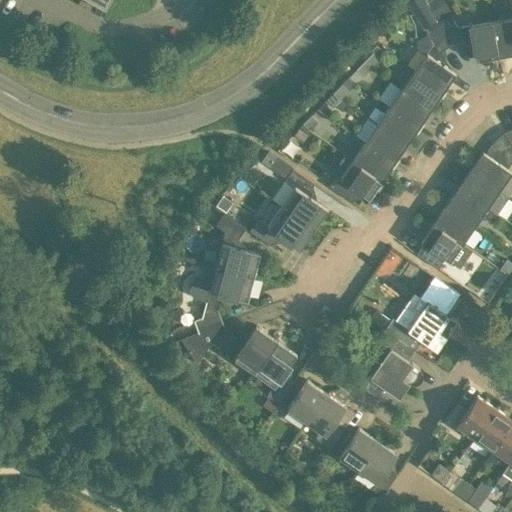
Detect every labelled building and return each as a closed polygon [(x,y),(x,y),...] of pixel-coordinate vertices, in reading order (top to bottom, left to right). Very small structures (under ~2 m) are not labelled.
[(408,0),(405,2),(422,28),(436,19),(423,0),(408,0)] [(442,0),(428,0),(425,2),(436,19),(436,20),(450,11),(442,0)] [(456,27),(449,15),(436,23),(450,45),(463,37),(470,48),(472,47),(474,59),(496,55),(490,21),(456,27)] [(490,21),(496,55),(511,52),(511,19),(511,17),(490,21)] [(424,30),(432,42),(413,71),(441,91),(454,72),(444,65),(445,64),(438,53),(450,45),(436,23),(424,30)] [(370,50),(372,52),(363,60),(370,67),(378,59),(386,52),(375,45),(370,50)] [(362,76),(370,67),(363,60),(355,69),(362,76)] [(400,88),(429,108),(441,91),(413,71),(400,88)] [(347,90),(341,83),(324,100),(330,107),(347,90)] [(388,106),(417,126),(429,108),(400,88),(388,106)] [(376,124),(404,144),(417,126),(388,106),(376,124)] [(317,121),(310,114),(301,123),(308,130),(317,121)] [(300,124),(293,133),(302,139),(308,130),(300,124)] [(363,142),(392,162),(404,144),(376,124),(363,142)] [(511,126),(509,127),(505,129),(503,130),(511,145),(511,126)] [(481,151),(469,169),(508,196),(511,189),(511,171),(506,168),(511,158),(511,145),(503,130),(499,133),(496,136),(484,153),(481,151)] [(351,160),(380,180),(392,162),(363,142),(351,160)] [(274,157),(266,151),(259,161),(267,166),(274,157)] [(357,191),(367,198),(380,180),(351,160),(338,178),(335,175),(328,185),(350,201),(357,191)] [(282,180),(292,187),(279,206),(312,228),(326,208),(305,194),(312,184),(290,169),(282,180)] [(508,196),(469,169),(456,187),(485,207),(495,214),(508,196)] [(485,207),(456,187),(444,205),(473,225),(485,207)] [(222,195),(215,205),(225,212),(232,202),(222,195)] [(473,225),(444,205),(432,222),(461,242),(473,225)] [(277,234),(298,249),(312,228),(279,206),(266,225),(256,218),(248,230),(270,245),(277,234)] [(214,225),(223,231),(235,240),(244,227),(222,212),(214,225)] [(422,243),(415,253),(437,268),(444,258),(458,267),(471,249),(461,242),(432,222),(419,241),(422,243)] [(258,252),(234,246),(235,240),(223,231),(214,266),(252,276),(258,252)] [(511,262),(506,259),(499,269),(506,274),(511,265),(511,262)] [(221,293),(246,300),(252,276),(214,266),(204,263),(200,281),(198,281),(196,281),(195,281),(193,282),(191,283),(190,284),(189,285),(189,287),(189,288),(188,289),(188,290),(189,291),(189,292),(189,294),(190,295),(191,296),(193,297),(195,298),(205,301),(201,316),(217,310),(221,293)] [(384,329),(408,345),(414,335),(436,350),(456,320),(445,313),(459,293),(434,276),(419,296),(426,301),(407,327),(392,317),(384,329)] [(217,310),(201,316),(192,319),(177,324),(182,337),(197,331),(197,332),(222,323),(217,310)] [(202,345),(210,342),(227,336),(222,323),(197,332),(202,345)] [(227,336),(210,342),(252,372),(275,339),(255,325),(240,346),(227,336)] [(377,339),(389,347),(368,377),(371,378),(398,397),(418,367),(407,360),(414,350),(408,345),(384,329),(377,339)] [(281,374),(295,353),(275,339),(252,372),(273,386),(266,395),(277,403),(292,381),(281,374)] [(338,370),(316,355),(309,364),(331,379),(338,370)] [(371,378),(368,377),(360,371),(354,381),(364,388),(371,378)] [(287,408),(305,420),(325,393),(306,380),(287,408)] [(317,439),(320,441),(330,448),(339,434),(344,426),(353,412),(344,407),(345,406),(325,393),(305,420),(319,430),(316,435),(317,439)] [(455,424),(473,436),(493,407),(475,395),(466,408),(456,401),(443,421),(453,428),(455,424)] [(271,409),(275,402),(267,397),(262,403),(271,409)] [(491,449),(511,419),(493,407),(473,436),(468,444),(485,456),(490,448),(491,449)] [(509,461),(511,456),(511,419),(491,449),(509,461)] [(339,457),(356,469),(376,440),(358,427),(348,441),(339,434),(330,448),(324,456),(334,463),(339,457)] [(396,454),(376,440),(356,469),(375,482),(371,488),(381,496),(396,474),(386,467),(396,454)] [(511,456),(509,461),(501,473),(505,476),(511,480),(511,456)] [(450,471),(441,483),(458,495),(467,483),(450,471)] [(500,484),(505,476),(501,473),(495,481),(500,484)] [(476,507),(489,488),(479,481),(475,488),(467,483),(458,495),(476,507)] [(484,497),(477,508),(483,511),(499,511),(503,507),(496,503),(495,505),(484,497)]
